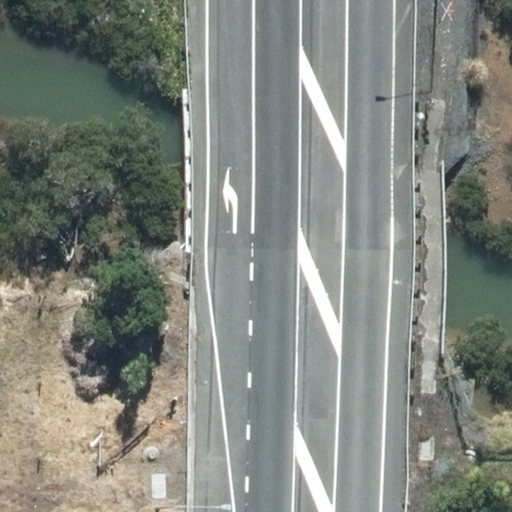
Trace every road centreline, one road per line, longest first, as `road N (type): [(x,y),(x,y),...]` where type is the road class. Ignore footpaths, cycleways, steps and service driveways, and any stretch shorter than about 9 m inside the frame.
road 1 (primary): [(366,0),(348,511)]
road 2 (primary): [(247,511),(258,0)]
